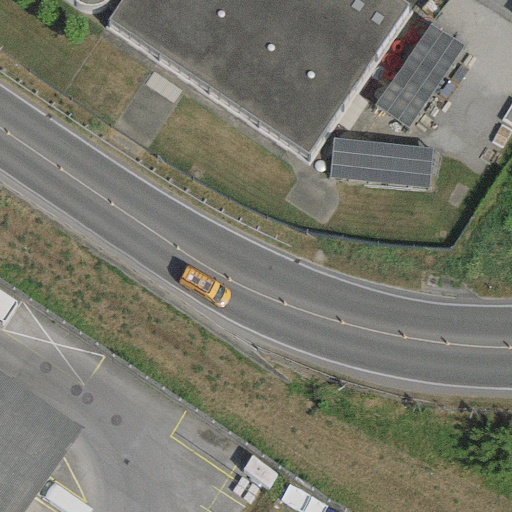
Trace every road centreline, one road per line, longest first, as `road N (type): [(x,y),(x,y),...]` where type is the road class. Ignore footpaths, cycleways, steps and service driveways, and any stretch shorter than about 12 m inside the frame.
road 1 (trunk): [(0,132),(204,267),(272,301),(422,342),(511,348)]
road 2 (unknown): [(0,349),(97,415),(115,452),(120,486),(113,511)]
